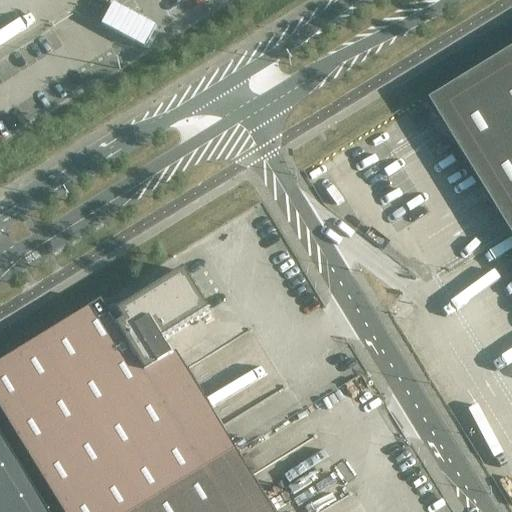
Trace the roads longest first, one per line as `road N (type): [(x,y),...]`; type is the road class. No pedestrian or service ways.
road 1 (unclassified): [(481,511),(241,121)]
road 2 (tertiary): [(0,270),(241,121)]
road 3 (tertiary): [(217,82),(0,216)]
road 4 (tertiary): [(241,121),(439,0)]
road 5 (tertiary): [(352,0),(217,82)]
